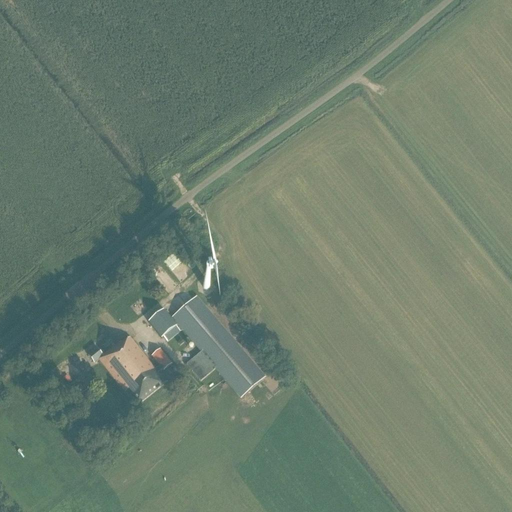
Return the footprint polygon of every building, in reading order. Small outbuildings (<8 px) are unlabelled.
[(176,252),(164,261),(173,274),(185,265),(176,252)] [(168,296),(175,291),(172,287),(178,284),(166,265),(159,269),(164,277),(158,281),(168,296)] [(201,382),(216,369),(241,399),(265,379),(196,298),(173,318),(202,352),(187,365),(201,382)] [(163,311),(148,323),(161,339),(163,338),(167,343),(180,332),(163,311)] [(162,370),(164,371),(172,365),(160,350),(152,356),(160,366),(155,370),(129,338),(122,344),(121,342),(103,357),(97,349),(88,356),(94,364),(98,361),(136,407),(167,382),(160,372),(162,370)] [(91,405),(86,409),(90,413),(95,409),(91,405)]
